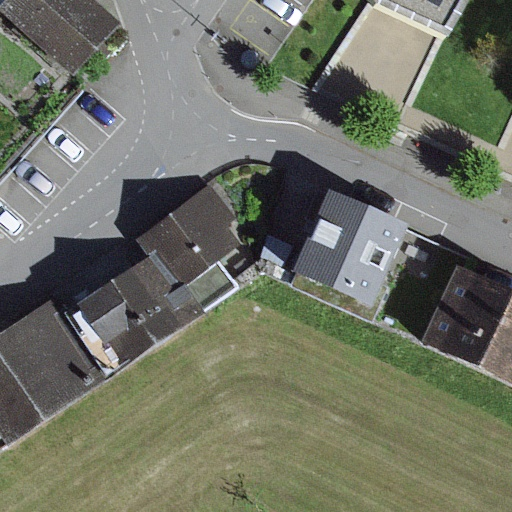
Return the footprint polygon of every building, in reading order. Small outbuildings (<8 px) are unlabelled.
[(6,0),(0,8),(0,14),(1,15),(73,78),(121,26),(91,0),(6,0)] [(363,0),(369,7),(445,44),(469,0),(363,0)] [(236,220),(210,187),(137,242),(150,258),(175,292),(185,287),(204,313),(240,288),(221,261),(243,247),(227,226),(236,220)] [(406,228),(328,193),(293,275),(295,276),(289,289),(372,326),(389,289),(381,285),(406,228)] [(108,382),(206,317),(204,313),(185,287),(175,292),(150,258),(68,312),(63,316),(108,382)] [(511,294),(456,268),(421,344),(511,386),(511,294)] [(56,297),(0,336),(0,455),(108,382),(63,316),(68,312),(56,297)]
